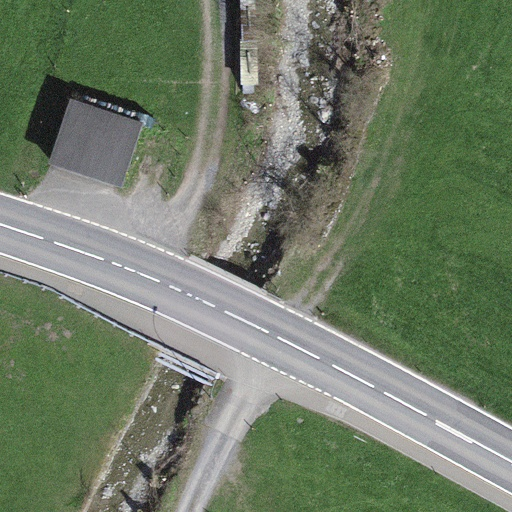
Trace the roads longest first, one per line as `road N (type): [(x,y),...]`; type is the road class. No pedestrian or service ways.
road 1 (secondary): [(511,464),(188,295),(0,225)]
road 2 (track): [(154,280),(207,147),(212,0)]
road 3 (track): [(190,511),(278,339)]
